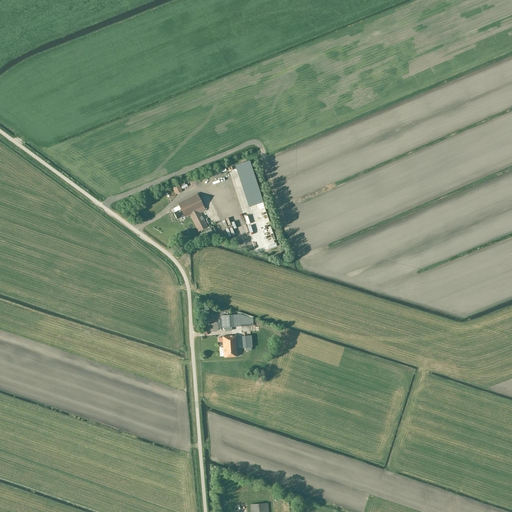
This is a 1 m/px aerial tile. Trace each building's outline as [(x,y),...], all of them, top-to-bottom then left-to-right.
[(175,194),(182,191),(179,186),(173,188),(175,194)] [(207,227),(200,213),(205,210),(197,193),(178,203),(181,209),(174,213),(177,219),(184,215),(185,217),(190,215),(198,231),(207,227)] [(224,229),(229,227),(230,230),(232,229),(229,219),(221,222),(224,229)] [(264,236),(265,228),(255,228),(255,236),(264,236)] [(221,315),(221,327),(240,326),(239,314),(221,315)] [(253,318),(239,314),(240,326),(253,325),(253,318)] [(218,338),(218,342),(222,342),(224,357),(237,356),(236,335),(222,336),(222,337),(218,338)] [(252,347),(251,335),(242,336),(243,348),(252,347)] [(268,511),(267,503),(250,504),(251,511),(268,511)]
